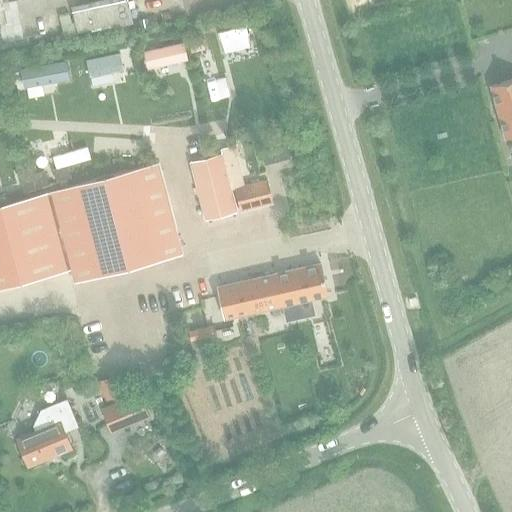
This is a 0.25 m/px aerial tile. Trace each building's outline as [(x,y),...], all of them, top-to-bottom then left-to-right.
[(108,0),(72,9),(78,32),(132,19),(127,0),(108,0)] [(511,78),(490,85),(505,137),(511,135),(511,78)] [(274,203),(267,178),(245,183),(239,158),(242,157),(240,145),(220,150),(221,154),(191,162),(205,220),(274,203)] [(0,288),(73,269),(76,279),(182,251),(158,162),(0,203),(0,288)] [(320,262),(217,285),(224,317),(327,294),(320,262)] [(212,325),(189,330),(191,341),(215,335),(212,325)] [(139,393),(102,408),(111,431),(148,415),(139,393)] [(64,431),(77,425),(67,400),(47,408),(53,424),(18,439),(28,465),(71,448),(64,431)]
